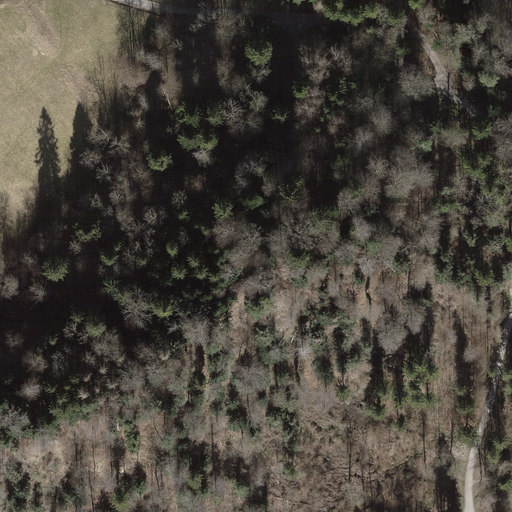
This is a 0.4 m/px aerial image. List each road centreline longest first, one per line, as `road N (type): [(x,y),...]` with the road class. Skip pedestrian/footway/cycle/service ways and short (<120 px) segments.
road 1 (track): [(133,0),(180,11),(317,17),(352,29),(450,92)]
road 2 (track): [(511,317),(476,442),(470,511)]
